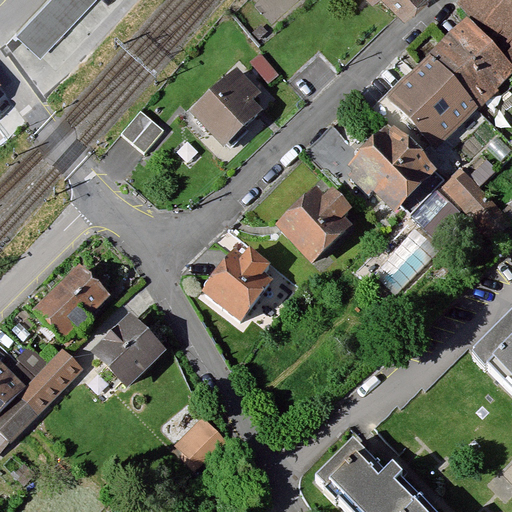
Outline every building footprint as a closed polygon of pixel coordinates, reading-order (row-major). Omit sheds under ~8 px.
[(53,0),(22,33),(45,55),(96,0),(53,0)] [(362,0),(366,3),(369,0),(380,0),(395,16),(412,0),(362,0)] [(511,57),(511,0),(470,0),(461,10),(510,60),(511,57)] [(460,28),(442,46),(489,93),(507,75),(460,28)] [(442,46),(420,67),(468,115),(490,94),(489,93),(442,46)] [(420,67),(417,64),(378,102),(429,154),(468,115),(420,67)] [(263,94),(245,75),(199,117),(227,148),(257,120),(247,109),(263,94)] [(169,135),(145,115),(125,138),(149,158),(169,135)] [(352,152),(329,131),(307,155),(357,201),(362,196),(382,214),(407,187),(411,192),(425,177),(378,133),(368,144),(363,140),(352,152)] [(511,244),(511,230),(459,172),(438,191),(463,215),(499,257),(511,244)] [(511,172),(500,185),(511,195),(511,172)] [(438,191),(412,218),(436,242),(463,215),(438,191)] [(344,214),(325,195),(313,207),(306,199),(271,234),(305,268),(342,231),(334,224),(344,214)] [(511,203),(502,213),(511,223),(511,203)] [(240,318),(267,285),(259,278),(265,270),(253,261),(246,269),(241,264),(214,296),(240,318)] [(115,297),(88,268),(41,313),(68,342),(83,328),(89,335),(101,324),(94,316),(115,297)] [(511,310),(511,311),(465,355),(481,372),(511,403),(511,310)] [(176,356),(142,320),(102,359),(136,394),(176,356)] [(8,365),(21,381),(42,366),(29,349),(8,365)] [(67,355),(30,392),(0,422),(0,459),(86,373),(67,355)] [(481,372),(465,355),(425,395),(440,411),(481,372)] [(0,422),(30,392),(0,363),(0,422)] [(440,411),(425,395),(420,390),(398,412),(395,408),(373,429),(391,448),(413,427),(418,433),(440,411)] [(229,441),(207,423),(184,451),(206,469),(229,441)] [(350,445),(306,486),(330,511),(415,511),(393,487),(404,478),(391,465),(379,476),(350,445)]
